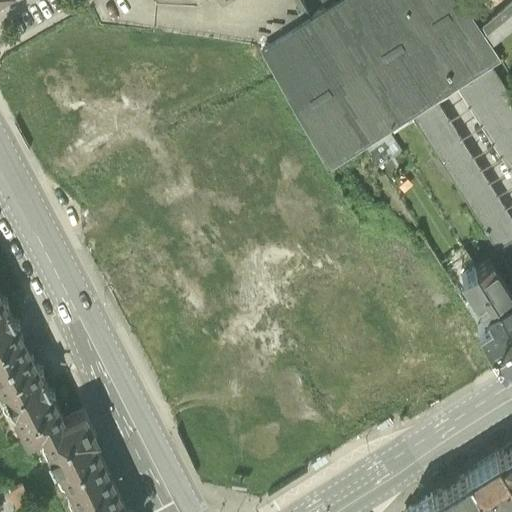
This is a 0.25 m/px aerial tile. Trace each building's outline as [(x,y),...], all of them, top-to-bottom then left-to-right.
[(332,0),(258,47),(259,49),(277,77),(329,162),(363,141),(414,109),(439,94),(459,81),(493,60),(499,55),(493,39),(481,21),(468,0),(332,0)] [(511,0),(506,0),(481,21),(493,39),(511,23),(511,0)] [(459,81),(511,166),(511,91),(502,75),(493,60),(459,81)] [(414,109),(498,244),(511,234),(511,210),(439,94),(414,109)] [(479,263),(506,304),(511,312),(511,278),(495,253),(479,263)] [(461,274),(488,316),(477,323),(503,364),(511,358),(511,312),(506,304),(479,263),(461,274)] [(129,508),(128,509),(120,490),(102,453),(93,435),(98,432),(83,403),(62,413),(42,373),(11,311),(0,287),(0,381),(27,434),(41,428),(80,511),(136,511),(137,511),(134,509),(129,508)] [(511,440),(495,451),(511,477),(511,440)] [(511,477),(495,451),(467,469),(494,511),(511,511),(511,505),(510,502),(508,492),(511,488),(511,477)] [(494,511),(467,469),(431,492),(444,511),(494,511)] [(403,509),(402,511),(444,511),(431,492),(403,509)]
